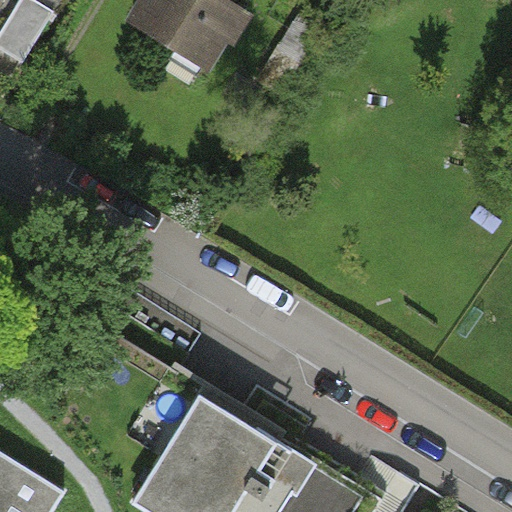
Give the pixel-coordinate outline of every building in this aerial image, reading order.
[(0,0),(0,15),(9,0),(0,0)] [(136,0),(120,29),(209,82),(246,20),(213,0),(136,0)] [(202,337),(117,286),(101,313),(186,364),(202,337)] [(311,462),(172,376),(137,433),(168,452),(135,504),(147,511),(280,511),(283,507),(311,462)] [(0,511),(53,511),(66,491),(0,450),(0,511)]
